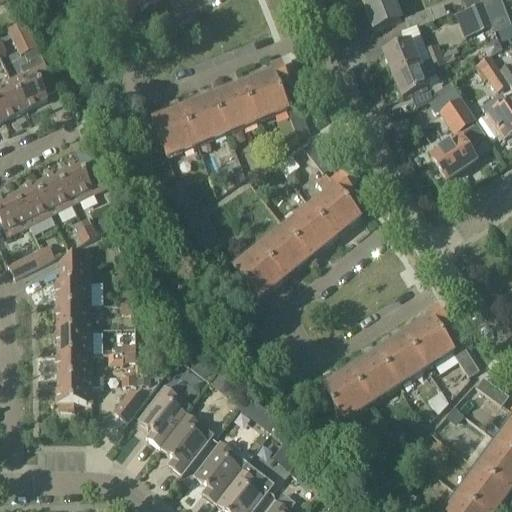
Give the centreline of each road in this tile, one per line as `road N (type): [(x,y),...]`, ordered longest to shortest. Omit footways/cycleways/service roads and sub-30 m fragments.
road 1 (residential): [(459,279),(333,357),(315,361),(293,344),(283,317),(416,210)]
road 2 (residential): [(333,27),(153,94),(138,87),(131,45),(192,0)]
road 3 (residential): [(416,210),(333,27)]
road 4 (residential): [(13,486),(0,298)]
road 5 (residential): [(147,511),(102,485),(13,486)]
